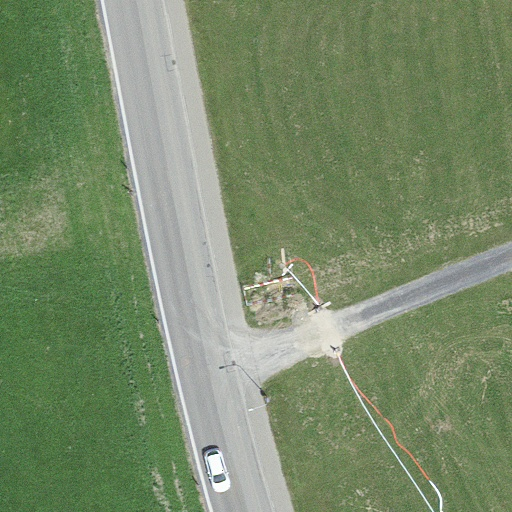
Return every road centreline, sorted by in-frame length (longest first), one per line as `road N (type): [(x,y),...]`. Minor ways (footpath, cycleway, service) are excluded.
road 1 (tertiary): [(132,0),(196,317),(246,511)]
road 2 (track): [(168,180),(0,208)]
